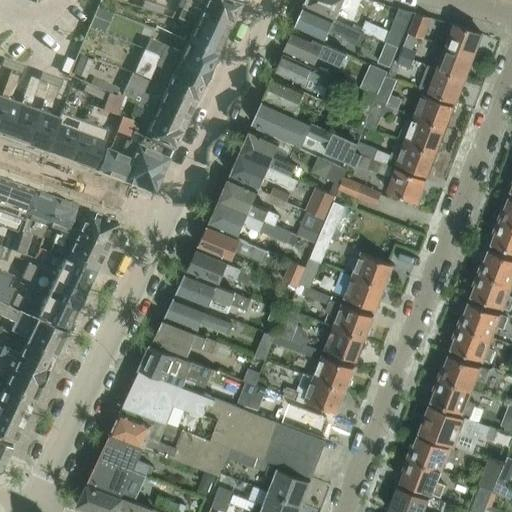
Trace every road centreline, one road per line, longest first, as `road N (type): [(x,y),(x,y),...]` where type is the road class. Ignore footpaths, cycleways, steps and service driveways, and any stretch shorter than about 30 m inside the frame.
road 1 (residential): [(345,511),(511,68)]
road 2 (residential): [(33,507),(163,224)]
road 3 (residential): [(163,224),(266,0)]
road 4 (residential): [(163,224),(0,159)]
